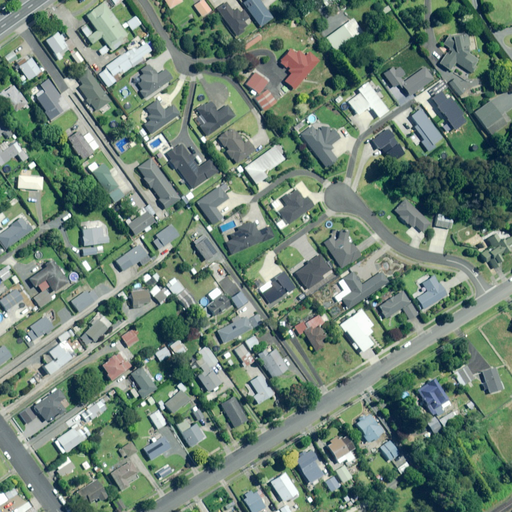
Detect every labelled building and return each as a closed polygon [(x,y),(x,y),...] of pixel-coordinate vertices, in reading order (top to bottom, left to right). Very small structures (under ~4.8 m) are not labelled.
[(163,0),(168,9),(181,2),(180,0),(163,0)] [(209,11),(201,0),(193,6),(200,17),(209,11)] [(245,0),(246,1),(242,4),(259,27),(272,18),(261,4),(262,4),(259,0),(245,0)] [(106,45),(97,51),(101,56),(110,50),(110,51),(117,47),(116,46),(122,43),(121,41),(127,37),(103,3),(85,15),(96,31),(93,33),(87,25),(81,30),(91,44),(101,37),(106,45)] [(232,12),(226,3),(216,9),(236,37),(243,32),(241,30),(246,26),(243,23),(248,19),(242,11),(239,13),(236,9),(232,12)] [(310,13),(305,4),(298,8),(303,17),(310,13)] [(350,20),(343,11),(333,18),(335,21),(320,32),(335,52),(362,33),(352,18),(350,20)] [(142,23),(137,15),(126,23),(131,30),(142,23)] [(66,46),(57,33),(45,41),(58,60),(62,58),(58,52),(66,46)] [(454,62),(470,74),(476,65),(474,64),(477,60),(471,55),(467,34),(451,37),(452,42),(446,38),(442,44),(449,49),(448,50),(450,52),(448,55),(446,53),(438,64),(448,71),(454,62)] [(261,39),(258,35),(241,46),(244,50),(261,39)] [(98,76),(106,87),(115,81),(111,77),(118,72),(119,73),(121,71),(123,73),(132,67),(130,65),(150,51),(139,36),(124,46),(128,51),(105,68),(105,69),(101,72),(102,73),(98,76)] [(296,54),(290,48),(279,60),(280,62),(279,63),(285,69),(287,67),(289,69),(287,71),(291,74),(284,82),(293,90),(318,61),(308,52),(305,56),(298,51),(296,54)] [(83,60),(75,49),(69,53),(77,64),(83,60)] [(14,56),(11,52),(4,57),(8,64),(18,57),(17,55),(14,56)] [(18,67),(27,80),(35,75),(37,78),(42,74),(30,58),(18,67)] [(156,76),(147,64),(139,70),(143,75),(138,78),(141,81),(137,84),(142,90),(139,92),(144,99),(172,79),(165,70),(156,76)] [(392,88),(397,84),(401,89),(402,88),(409,96),(433,79),(424,66),(403,81),(400,78),(404,75),(399,68),(395,71),(392,67),(383,74),(392,88)] [(86,99),(85,100),(88,105),(90,104),(95,112),(109,102),(87,70),(76,77),(82,85),(78,88),(86,99)] [(267,83),(254,73),(245,84),(252,90),(250,93),(253,95),(256,93),(258,94),(254,99),(262,111),(275,102),(264,87),(267,83)] [(465,92),(454,79),(448,83),(461,99),(463,97),(461,94),(465,92)] [(387,111),(367,83),(357,90),(359,93),(347,102),(356,115),(368,106),(377,118),(387,111)] [(12,109),(14,112),(21,107),(24,110),(28,107),(12,86),(4,92),(2,90),(0,91),(0,101),(8,112),(12,109)] [(446,100),(441,92),(430,99),(452,131),(464,122),(460,115),(461,115),(449,98),(446,100)] [(164,111),(156,101),(145,109),(150,116),(146,119),(149,122),(144,125),(151,135),(179,115),(172,105),(164,111)] [(217,112),(209,102),(203,106),(203,105),(196,110),(200,116),(194,120),(206,137),(234,117),(226,106),(217,112)] [(505,124),(488,102),(473,113),(490,136),(505,124)] [(440,138),(419,110),(410,117),(416,125),(413,127),(422,140),(419,142),(427,152),(431,148),(432,144),(440,138)] [(295,132),(303,126),(301,123),(293,129),(295,132)] [(330,146),(340,139),(333,130),(330,133),(330,127),(321,127),(321,131),(316,131),(313,126),(300,135),(324,169),(337,160),(330,151),(332,151),(332,146),(330,146)] [(243,144),(231,128),(217,138),(223,147),(225,146),(228,150),(225,153),(234,165),(254,151),(247,141),(243,144)] [(146,134),(142,129),(138,132),(142,137),(146,134)] [(392,136),(388,129),(371,141),(377,150),(381,147),(393,163),(404,155),(391,137),(392,136)] [(72,145),(70,146),(77,156),(78,155),(82,160),(99,148),(88,133),(82,137),(78,131),(67,138),(72,145)] [(0,165),(16,154),(21,162),(27,158),(15,142),(6,148),(2,143),(0,144),(0,165)] [(189,156),(180,144),(164,155),(174,170),(176,169),(191,190),(218,172),(209,160),(198,168),(193,162),(194,161),(190,155),(189,156)] [(282,160),(273,147),(244,168),(255,184),(265,177),(261,172),(266,168),(267,170),(282,160)] [(179,199),(151,159),(137,169),(144,178),(142,179),(149,189),(151,188),(159,199),(157,200),(164,210),(179,199)] [(97,168),(94,163),(87,168),(114,203),(123,196),(116,187),(118,186),(102,164),(97,168)] [(41,190),(41,177),(17,176),(16,189),(41,190)] [(228,200),(218,186),(195,202),(212,225),(222,218),(215,208),(228,200)] [(303,199),(296,189),(281,200),(286,207),(278,212),(287,225),(313,207),(306,197),(303,199)] [(273,209),(278,206),(272,196),(263,202),(266,206),(270,204),(273,209)] [(430,224),(405,200),(394,212),(412,229),(414,226),(421,233),(430,224)] [(119,212),(116,207),(111,210),(114,215),(119,212)] [(153,222),(146,212),(127,225),(134,236),(143,230),(145,233),(150,229),(148,226),(153,222)] [(452,217),(437,214),(434,226),(450,229),(452,217)] [(25,219),(0,238),(8,250),(34,231),(25,219)] [(257,231),(252,221),(236,228),(238,232),(229,236),(231,241),(225,243),(230,255),(273,237),(268,227),(257,231)] [(178,236),(170,225),(155,236),(157,238),(152,242),(158,250),(178,236)] [(108,235),(106,227),(80,231),(83,246),(108,243),(107,235),(108,235)] [(347,233),(338,232),(337,239),(334,242),(331,237),(323,243),(341,269),(360,256),(353,245),(352,246),(347,239),(347,233)] [(486,239),(491,247),(480,254),(485,263),(488,261),(493,269),(499,266),(497,263),(501,261),(497,255),(507,249),(506,247),(511,244),(507,237),(499,242),(495,233),(486,239)] [(216,253),(203,234),(197,238),(195,235),(189,240),(204,261),(216,253)] [(484,247),(481,242),(476,246),(479,251),(484,247)] [(150,261),(139,245),(115,261),(122,272),(138,261),(142,267),(150,261)] [(96,255),(95,248),(82,249),(83,256),(96,255)] [(330,270),(318,255),(310,261),(311,262),(295,274),(308,291),(323,279),(322,277),(330,270)] [(67,283),(51,260),(44,264),(46,266),(28,278),(34,288),(37,286),(41,292),(49,286),(53,292),(67,283)] [(0,282),(10,276),(5,268),(0,270),(0,282)] [(295,288),(283,272),(274,279),(276,282),(261,293),(270,306),(295,288)] [(387,282),(380,272),(362,285),(352,272),(342,279),(351,292),(341,299),(348,310),(387,282)] [(438,285),(432,276),(421,284),(426,292),(416,298),(423,310),(446,295),(439,284),(438,285)] [(22,300),(14,290),(0,299),(0,303),(5,312),(22,300)] [(52,300),(45,290),(33,299),(39,308),(52,300)] [(148,303),(147,290),(130,293),(132,308),(137,308),(143,307),(142,304),(148,303)] [(196,303),(185,290),(176,297),(186,311),(196,303)] [(97,299),(92,291),(87,295),(84,292),(70,302),(78,313),(97,299)] [(166,298),(160,291),(153,297),(160,304),(166,298)] [(248,302),(240,291),(230,299),(237,309),(248,302)] [(417,315),(401,291),(393,296),(395,299),(391,301),(390,298),(377,307),(385,319),(402,309),(409,320),(417,315)] [(211,315),(213,318),(218,314),(219,315),(224,311),(225,310),(226,310),(230,307),(220,294),(211,300),(213,302),(205,307),(206,308),(201,311),(207,319),(211,315)] [(341,313),(336,307),(329,312),(334,318),(341,313)] [(371,326),(360,310),(339,326),(343,332),(345,331),(354,343),(351,345),(354,349),(357,347),(361,352),(371,345),(365,337),(371,332),(368,328),(371,326)] [(327,321),(322,313),(303,324),(302,322),(293,327),(298,335),(303,332),(314,352),(323,347),(319,341),(324,337),(318,326),(327,321)] [(248,330),(261,323),(256,314),(246,319),(245,316),(240,318),(238,315),(229,320),(231,323),(216,332),(222,344),(231,339),(232,340),(248,331),(248,330)] [(51,327),(43,316),(29,327),(30,329),(26,333),(32,341),(51,327)] [(204,318),(196,323),(202,332),(210,327),(204,318)] [(106,330),(96,320),(83,333),(93,343),(106,330)] [(137,340),(130,331),(120,338),(127,348),(137,340)] [(69,337),(65,332),(57,338),(61,343),(47,353),(52,360),(42,367),(48,375),(75,355),(64,340),(69,337)] [(258,345),(253,336),(244,342),(249,351),(258,345)] [(182,343),(180,339),(170,346),(177,357),(188,350),(183,342),(182,343)] [(114,344),(111,340),(102,347),(105,350),(114,344)] [(253,361),(241,344),(233,350),(245,367),(253,361)] [(0,364),(10,357),(3,346),(0,348),(0,364)] [(217,362),(206,346),(197,352),(201,358),(195,362),(202,372),(196,376),(207,392),(212,389),(214,391),(218,389),(216,386),(220,383),(209,367),(217,362)] [(171,355),(166,347),(154,354),(159,362),(171,355)] [(267,354),(263,349),(256,354),(271,378),(286,369),(273,350),(267,354)] [(123,361),(117,353),(100,366),(106,374),(105,375),(109,381),(129,367),(125,360),(123,361)] [(472,380),(464,365),(452,372),(460,386),(472,380)] [(156,389),(141,368),(130,375),(140,389),(136,392),(141,399),(156,389)] [(500,389),(492,368),(480,372),(484,383),(480,385),(482,390),(485,389),(487,394),(500,389)] [(272,395),(260,375),(249,382),(256,394),(252,397),(257,405),(272,395)] [(448,404),(433,380),(415,390),(430,415),(433,413),(435,416),(443,412),(441,408),(448,404)] [(186,390),(180,383),(176,386),(180,391),(164,404),(172,414),(189,400),(182,392),(186,390)] [(246,421),(233,397),(220,405),(234,428),(246,421)] [(473,405),(470,401),(465,405),(468,409),(473,405)] [(102,413),(99,409),(102,407),(99,402),(87,410),(93,419),(96,417),(102,413)] [(203,418),(198,409),(192,413),(197,421),(203,418)] [(167,424),(159,410),(149,416),(157,429),(167,424)] [(455,420),(451,412),(437,420),(442,428),(455,420)] [(383,433),(368,415),(362,420),(360,418),(354,423),(363,435),(361,437),(367,443),(372,439),(373,441),(383,433)] [(188,428),(184,420),(175,425),(189,447),(204,438),(195,424),(188,428)] [(76,424),(71,427),(72,429),(56,440),(64,453),(83,440),(76,430),(79,428),(76,424)] [(170,449),(162,437),(142,449),(150,461),(170,449)] [(352,449),(345,437),(340,441),(338,438),(326,446),(337,464),(344,459),(346,462),(353,458),(348,451),(352,449)] [(399,454),(390,441),(379,448),(388,461),(399,454)] [(137,452),(130,442),(118,450),(122,457),(125,455),(127,458),(137,452)] [(315,459),(310,451),(294,460),(308,484),(321,475),(313,461),(315,459)] [(73,467),(66,458),(56,467),(58,470),(56,472),(61,477),(73,467)] [(136,473),(129,462),(110,474),(120,492),(129,486),(125,480),(136,473)] [(350,478),(342,463),(333,468),(342,483),(350,478)] [(296,493),(283,474),(269,483),(282,502),(296,493)] [(407,481),(402,474),(384,486),(389,493),(407,481)] [(339,486),(333,477),(324,483),(330,492),(339,486)] [(106,497),(95,480),(76,493),(83,504),(87,501),(89,503),(97,498),(99,502),(106,497)] [(252,494),(250,491),(243,495),(245,498),(242,500),(249,511),(257,511),(264,508),(255,492),(252,494)] [(347,495),(342,498),(344,503),(350,500),(347,495)] [(10,500),(7,496),(0,502),(0,503),(2,507),(10,500)] [(119,511),(126,507),(120,498),(112,503),(118,511),(119,511)]
